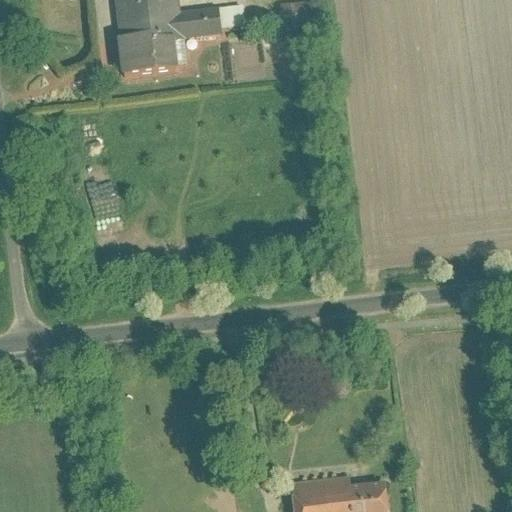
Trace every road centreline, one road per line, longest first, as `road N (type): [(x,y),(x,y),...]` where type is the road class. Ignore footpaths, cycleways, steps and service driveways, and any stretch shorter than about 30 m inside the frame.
road 1 (tertiary): [(511,285),(17,339)]
road 2 (residential): [(0,134),(17,339)]
road 3 (unknown): [(267,312),(283,511)]
